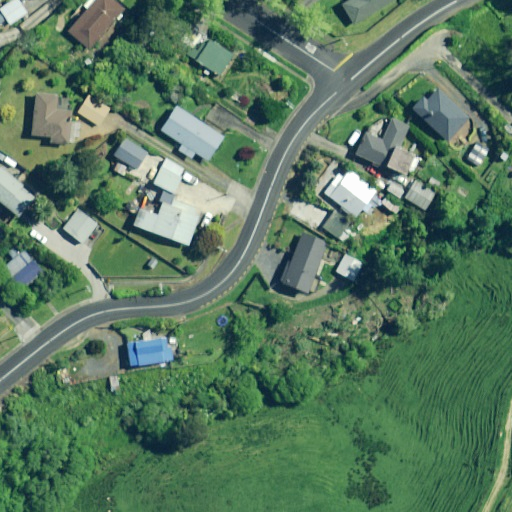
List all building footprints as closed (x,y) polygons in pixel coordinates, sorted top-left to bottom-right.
[(27,13),(17,0),(12,0),(0,8),(0,10),(9,25),(27,13)] [(123,10),(112,0),(84,0),(80,4),(86,9),(67,31),(88,50),(123,10)] [(393,0),(347,0),(340,4),(351,23),(393,0)] [(233,54),(197,32),(184,54),(219,76),(233,54)] [(421,98),(411,108),(446,141),(469,117),(439,88),(426,102),(421,98)] [(57,94),(34,92),(30,136),(49,137),(48,143),(73,145),(75,122),(66,122),(67,111),(56,110),(57,94)] [(108,109),(88,95),(77,112),(97,126),(108,109)] [(222,135),(174,106),(160,131),(181,144),(177,150),(190,158),(193,153),(207,161),(222,135)] [(407,127),(391,118),(380,140),(365,132),(354,154),(381,168),(382,165),(404,176),(414,155),(397,146),(407,127)] [(125,137),(112,157),(117,160),(112,168),(122,175),(127,167),(134,171),(147,151),(125,137)] [(183,167),(163,160),(154,184),(163,187),(158,201),(162,203),(157,216),(139,209),(132,226),(186,245),(199,209),(171,199),(183,167)] [(24,187),(0,167),(0,202),(17,217),(34,195),(24,187)] [(379,195),(348,170),(341,178),(337,175),(322,193),(354,218),(361,209),(365,212),(372,204),(376,208),(379,204),(394,216),(401,207),(382,192),(379,195)] [(404,189),(392,181),(386,190),(398,198),(404,189)] [(434,193),(414,181),(404,198),(423,210),(434,193)] [(97,226),(78,210),(63,228),(83,244),(97,226)] [(321,227),(343,243),(347,236),(341,232),(346,224),(332,213),(321,227)] [(285,265),(278,282),(304,293),(306,290),(314,293),(319,280),(312,278),(327,243),(301,232),(287,266),(285,265)] [(0,271),(6,278),(0,282),(0,287),(6,294),(14,288),(19,293),(43,272),(24,250),(20,253),(13,245),(6,251),(13,259),(0,269),(0,271)] [(363,264),(345,254),(335,272),(353,282),(363,264)] [(166,348),(165,339),(127,343),(129,366),(178,360),(176,346),(166,348)]
